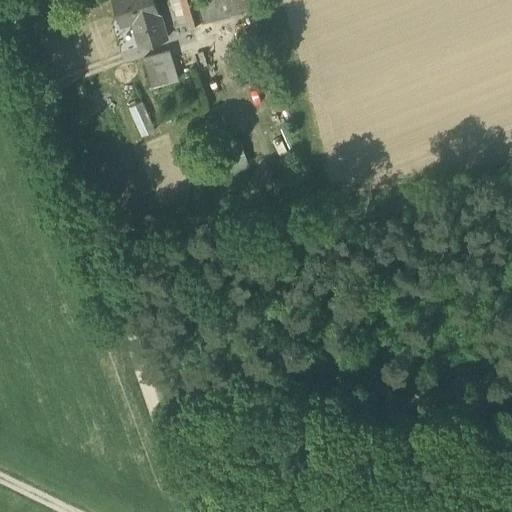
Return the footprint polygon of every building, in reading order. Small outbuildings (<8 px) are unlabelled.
[(133,21),(140,47),(166,40),(154,0),(112,0),(120,26),(133,21)] [(181,0),(185,0),(192,26),(207,22),(201,0),(176,0),(177,1),(181,0)] [(201,0),(207,22),(242,12),(238,0),(201,0)] [(238,0),(242,12),(259,7),(257,0),(238,0)] [(169,49),(161,52),(171,84),(179,81),(169,49)] [(154,89),(171,84),(161,52),(144,57),(154,89)] [(143,99),(129,105),(143,134),(156,127),(143,99)] [(225,148),(231,168),(248,163),(242,143),(225,148)]
